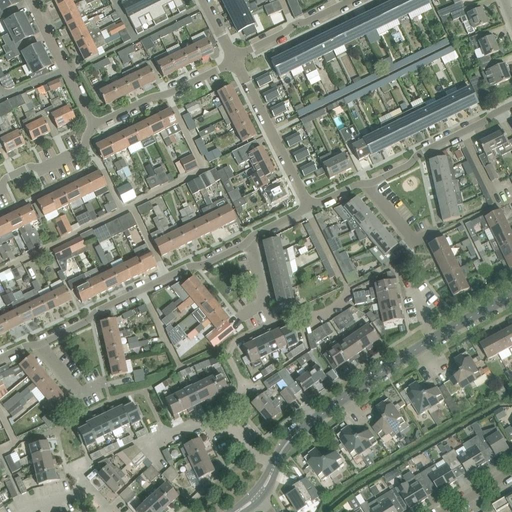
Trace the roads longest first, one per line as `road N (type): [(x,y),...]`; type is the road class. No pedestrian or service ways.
road 1 (residential): [(35,343),(100,305),(247,242)]
road 2 (tertiary): [(274,467),(290,438),(436,336)]
road 3 (residential): [(274,467),(232,427),(216,435),(203,419),(148,443),(157,458)]
road 4 (residential): [(363,181),(511,109)]
road 5 (residential): [(306,205),(235,60)]
road 6 (residential): [(235,60),(95,130)]
road 7 (residential): [(95,130),(31,0)]
road 8 (residential): [(357,0),(235,60)]
road 9 (residential): [(95,130),(71,157),(41,170),(30,166),(0,189)]
